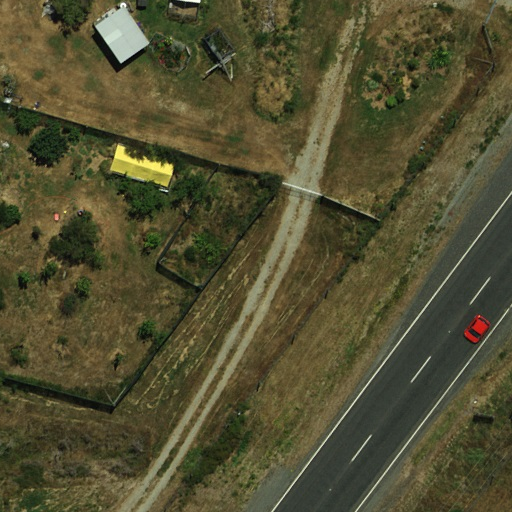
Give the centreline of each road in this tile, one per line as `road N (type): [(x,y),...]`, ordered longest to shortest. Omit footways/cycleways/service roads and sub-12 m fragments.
road 1 (track): [(378,0),(323,114),(265,302),(120,511)]
road 2 (primary): [(307,511),(511,235)]
